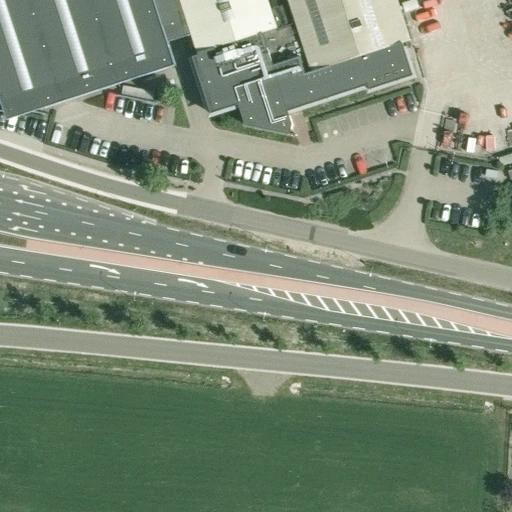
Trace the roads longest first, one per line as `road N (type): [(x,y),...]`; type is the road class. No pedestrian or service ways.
road 1 (unclassified): [(511,278),(74,176),(0,150)]
road 2 (primary): [(511,309),(0,201)]
road 3 (primary): [(0,262),(511,346)]
road 4 (unclassified): [(511,388),(0,337)]
road 5 (unknown): [(432,99),(318,148),(198,133)]
road 6 (unknown): [(381,249),(432,99)]
road 7 (unknown): [(198,133),(53,108)]
